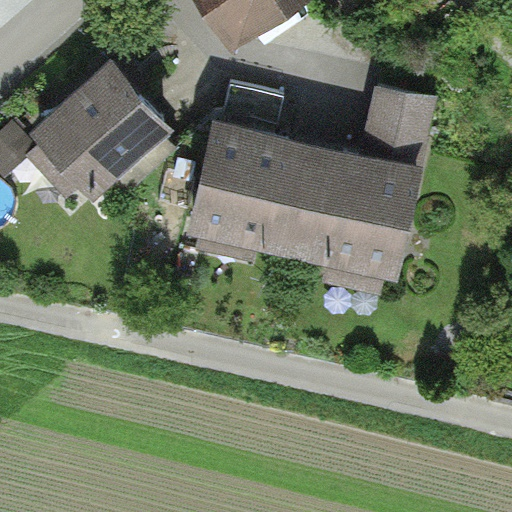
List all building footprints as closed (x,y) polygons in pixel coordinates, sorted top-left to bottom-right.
[(220,0),(250,40),(305,0),(220,0)] [(172,119),(114,58),(38,129),(96,191),(172,119)] [(382,71),(371,120),(435,135),(446,85),(382,71)] [(318,139),(211,118),(190,225),(296,246),(318,139)] [(423,160),(318,139),(296,246),(401,268),(423,160)]
